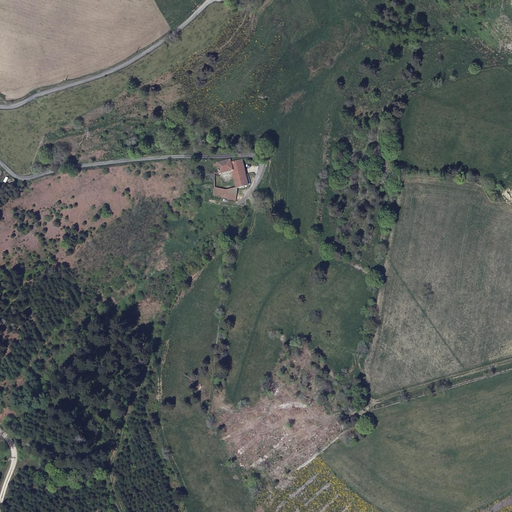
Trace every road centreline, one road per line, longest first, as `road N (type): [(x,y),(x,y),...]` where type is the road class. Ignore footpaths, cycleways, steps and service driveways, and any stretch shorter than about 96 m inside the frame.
road 1 (track): [(124,511),(110,468),(165,320),(256,192)]
road 2 (residential): [(256,192),(254,154),(102,161),(21,177),(0,163)]
road 3 (residential): [(0,106),(129,62),(209,0)]
